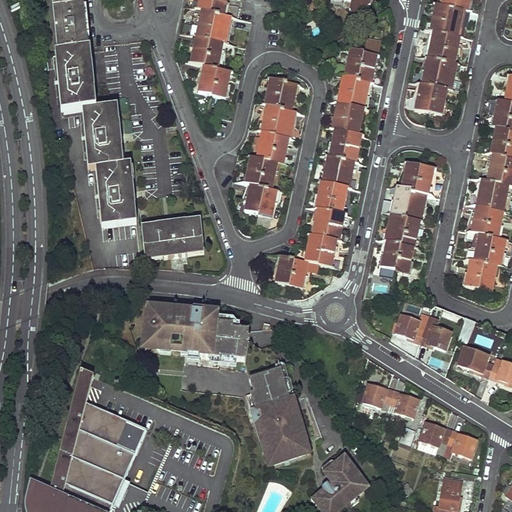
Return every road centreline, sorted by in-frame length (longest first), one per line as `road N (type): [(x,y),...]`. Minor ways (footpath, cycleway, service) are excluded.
road 1 (secondary): [(9,499),(35,240),(24,114),(0,23)]
road 2 (residential): [(201,156),(231,142),(256,63),(279,58),(314,73),(318,83),(291,224),(281,236),(236,252)]
road 3 (secondary): [(0,104),(13,247),(0,399)]
road 4 (residential): [(0,313),(113,280),(240,299)]
road 5 (residential): [(511,306),(500,318),(485,317),(436,293),(462,148)]
road 6 (residential): [(334,311),(381,355),(504,430)]
road 7 (residential): [(334,311),(356,272),(386,132)]
road 8 (residential): [(201,156),(146,0)]
road 9 (residential): [(386,132),(414,0)]
